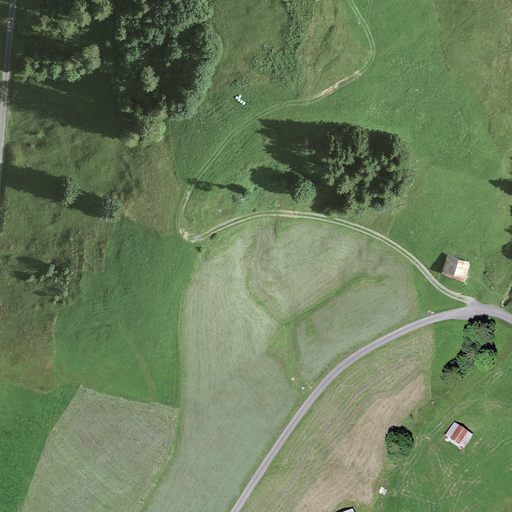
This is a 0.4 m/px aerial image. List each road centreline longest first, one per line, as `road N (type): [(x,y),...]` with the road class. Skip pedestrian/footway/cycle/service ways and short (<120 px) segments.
road 1 (track): [(351,0),(370,39),(371,64),(316,104),(275,104),(244,125),(194,183),(180,233),(190,242),(264,212),(335,222),(386,243),(433,285),(482,310)]
road 2 (track): [(235,511),(315,393),(353,357),(452,313),(511,319)]
road 3 (unclassified): [(0,134),(12,0)]
